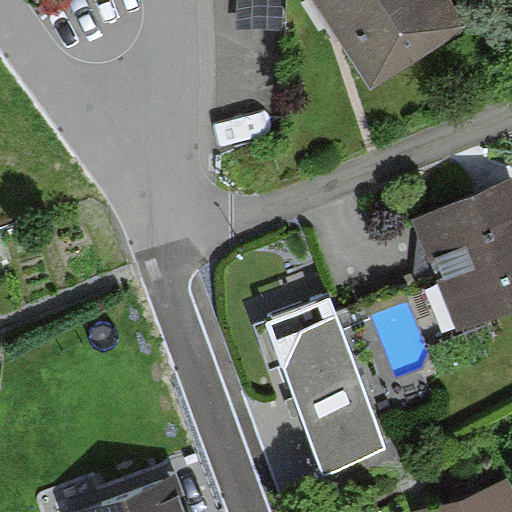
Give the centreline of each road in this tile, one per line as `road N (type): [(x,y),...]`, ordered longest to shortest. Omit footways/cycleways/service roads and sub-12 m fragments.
road 1 (residential): [(511,114),(392,164),(228,217),(172,216)]
road 2 (residential): [(255,511),(172,285),(172,216)]
road 3 (residential): [(172,216),(34,60),(0,8)]
road 4 (residential): [(172,216),(165,0)]
